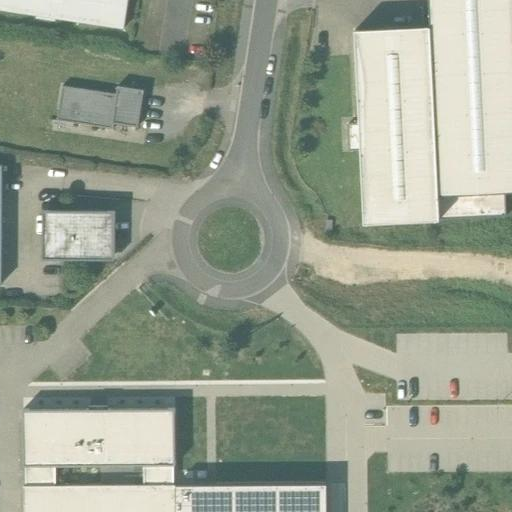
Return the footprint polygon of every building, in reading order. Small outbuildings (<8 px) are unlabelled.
[(0,0),(0,10),(125,30),(129,0),(0,0)] [(511,0),(429,0),(431,28),(354,32),(359,124),(347,125),(349,151),(361,151),(365,224),(507,217),(506,193),(511,193),(511,0)] [(114,125),(138,128),(144,91),(118,87),(116,96),(63,87),(57,121),(113,130),(114,125)] [(43,261),(116,261),(116,212),(43,212),(43,261)] [(175,511),(176,486),(174,486),(174,466),(176,466),(175,410),(23,411),(24,468),(26,468),(26,487),(24,487),(24,511),(175,511)] [(327,511),(327,485),(176,486),(175,511),(327,511)]
